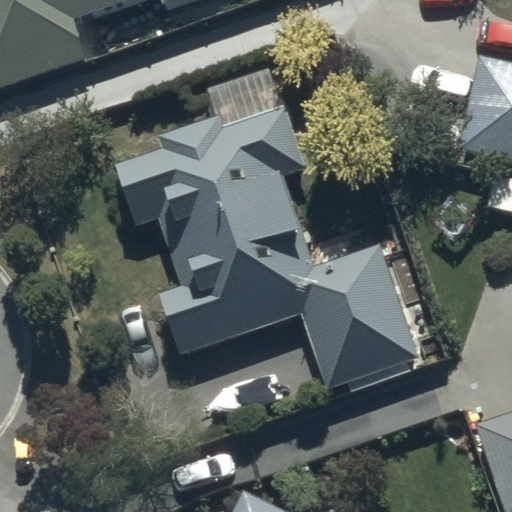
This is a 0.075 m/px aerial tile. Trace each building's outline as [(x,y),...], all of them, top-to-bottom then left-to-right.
[(0,0),(0,83),(86,56),(72,12),(110,0),(0,0)] [(511,60),(479,52),(456,144),(511,158),(511,60)] [(134,222),(158,217),(178,283),(158,289),(177,350),(301,312),(323,385),(416,357),(380,242),(312,263),(284,172),(305,165),(286,102),(280,104),(268,66),(206,85),(214,113),(158,130),(162,144),(114,159),(134,222)] [(505,511),(511,511),(511,408),(473,422),(505,511)] [(290,511),(242,488),(230,511),(290,511)]
